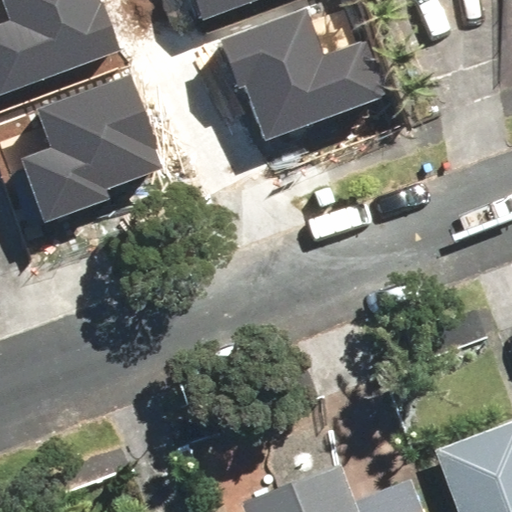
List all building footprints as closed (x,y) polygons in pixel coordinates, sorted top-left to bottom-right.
[(0,94),(118,52),(98,0),(4,0),(13,25),(0,29),(0,94)] [(198,0),(205,16),(249,0),(198,0)] [(248,85),(268,139),(383,97),(362,41),(321,56),(305,12),(227,41),(244,87),(248,85)] [(162,166),(129,76),(39,109),(53,148),(23,159),(46,221),(109,198),(104,187),(162,166)] [(511,511),(511,415),(438,445),(464,511),(511,511)] [(247,494),(254,511),(419,511),(408,482),(359,500),(343,458),(247,494)]
